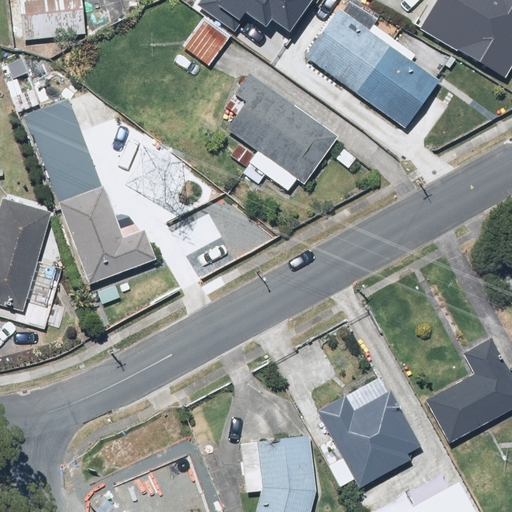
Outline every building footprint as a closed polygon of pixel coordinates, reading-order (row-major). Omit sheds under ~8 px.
[(83,36),(78,0),(13,0),(18,43),(83,36)] [(206,0),(199,11),(242,39),(251,27),(271,41),(279,28),(295,39),(320,0),(206,0)] [(502,84),(511,66),(511,0),(435,0),(415,35),(502,84)] [(406,132),(439,82),(410,62),(415,56),(340,5),(301,62),(406,132)] [(230,35),(202,17),(179,52),(207,70),(230,35)] [(337,141),(247,75),(223,107),(235,115),(223,131),(240,144),(229,159),(243,170),(240,174),(258,187),(263,179),(283,193),(292,180),(302,188),(337,141)] [(18,115),(45,187),(95,168),(68,96),(18,115)] [(113,222),(102,188),(53,205),(80,286),(152,262),(139,223),(130,226),(127,217),(113,222)] [(48,211),(2,198),(0,205),(0,306),(20,312),(48,211)] [(511,411),(511,378),(491,339),(459,356),(471,379),(424,404),(447,447),(511,411)] [(316,412),(357,489),(410,461),(406,455),(417,449),(386,392),(353,409),(346,396),(316,412)] [(310,511),(315,496),(308,437),(239,444),(244,493),(260,492),(254,511),(310,511)] [(371,489),(351,500),(357,511),(472,511),(444,460),(425,470),(429,477),(379,504),(371,489)] [(222,511),(216,497),(198,511),(197,511),(173,483),(148,505),(153,511),(222,511)]
